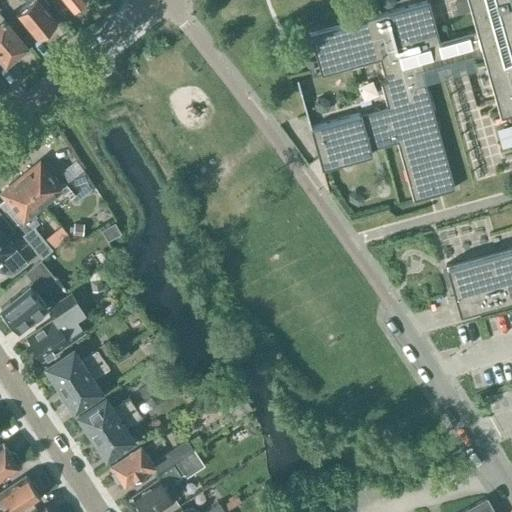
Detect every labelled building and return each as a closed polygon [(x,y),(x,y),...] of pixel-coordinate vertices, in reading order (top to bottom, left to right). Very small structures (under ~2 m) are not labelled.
[(37,38),(57,21),(38,0),(25,0),(28,3),(16,13),(37,38)] [(64,0),(72,9),(82,0),(64,0)] [(371,150),(398,143),(414,201),(454,190),(421,72),(483,56),(499,114),(511,110),(511,3),(511,0),(467,0),(475,28),(438,39),(427,0),(309,33),(309,34),(320,74),(321,75),(378,58),(384,78),(379,80),(386,103),(311,125),(298,79),(296,79),(327,190),(329,190),(322,168),(372,154),(371,150)] [(0,14),(0,55),(5,62),(7,59),(10,60),(16,55),(16,52),(25,45),(0,14)] [(21,177),(40,202),(51,193),(59,202),(69,194),(74,200),(95,183),(83,168),(64,185),(54,173),(50,175),(39,161),(21,177)] [(30,210),(40,202),(21,177),(2,192),(13,206),(10,208),(19,219),(15,222),(24,232),(21,234),(39,256),(50,247),(32,225),(38,220),(30,210)] [(14,229),(0,211),(0,270),(1,271),(3,272),(6,272),(7,272),(10,272),(13,272),(15,271),(18,270),(19,269),(26,263),(5,236),(14,229)] [(121,232),(114,221),(101,229),(107,240),(121,232)] [(511,245),(446,264),(446,265),(459,312),(459,311),(459,313),(511,297),(511,245)] [(52,277),(38,259),(23,271),(30,281),(0,303),(0,304),(7,313),(6,316),(10,321),(13,322),(15,325),(43,304),(33,291),(52,277)] [(36,355),(38,355),(41,358),(85,330),(76,317),(84,312),(72,293),(52,305),(59,316),(26,336),(33,347),(32,350),(36,355)] [(108,341),(99,346),(104,355),(113,349),(108,341)] [(117,363),(131,355),(125,346),(112,354),(117,363)] [(46,365),(49,370),(47,372),(51,378),(54,377),(60,387),(102,358),(97,350),(80,360),(72,349),(46,365)] [(69,405),(71,404),(74,407),(100,391),(92,378),(108,368),(102,358),(60,387),(66,396),(64,398),(69,405)] [(150,381),(138,389),(145,399),(157,391),(155,389),(162,384),(157,376),(150,380),(150,381)] [(78,414),(80,417),(78,419),(84,427),(86,426),(91,433),(135,407),(129,398),(112,409),(104,397),(78,414)] [(102,455),(104,453),(106,456),(132,439),(124,426),(140,416),(135,407),(91,433),(98,444),(96,446),(102,455)] [(152,463),(144,450),(162,438),(157,430),(128,448),(129,450),(111,462),(116,469),(113,471),(119,481),(122,479),(124,482),(152,464),(158,473),(174,463),(168,453),(152,463)] [(174,463),(193,450),(204,443),(198,434),(168,453),(174,463)] [(9,451),(4,442),(0,444),(0,475),(18,464),(15,460),(16,457),(12,451),(9,451)] [(152,511),(181,494),(182,491),(177,483),(174,483),(173,484),(171,481),(184,472),(186,476),(203,465),(193,450),(174,463),(158,473),(156,474),(159,478),(132,495),(138,505),(137,508),(139,511),(152,511)] [(15,511),(40,496),(39,494),(42,492),(35,482),(32,484),(26,473),(0,491),(0,505),(4,502),(10,511),(15,511)] [(495,511),(486,495),(455,511),(495,511)] [(319,498),(304,506),(306,509),(307,511),(321,511),(326,510),(320,500),(319,498)] [(193,506),(186,508),(183,510),(182,507),(174,511),(221,511),(225,510),(218,501),(201,511),(199,511),(198,510),(193,506)]
